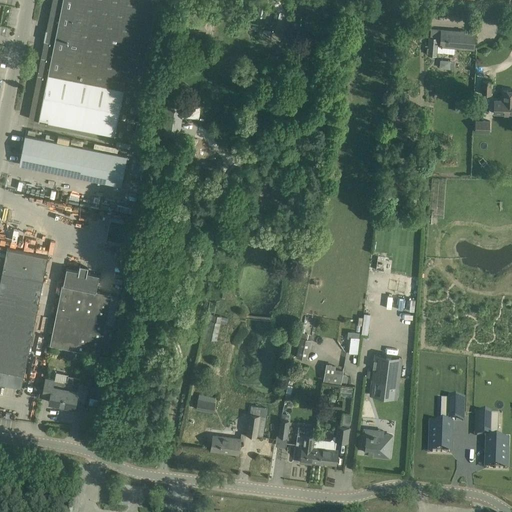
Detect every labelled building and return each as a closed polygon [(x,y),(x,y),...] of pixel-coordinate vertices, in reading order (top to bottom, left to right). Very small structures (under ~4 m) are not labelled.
[(157,0),(52,0),(46,30),(45,33),(42,32),(41,37),(44,38),(44,41),(34,89),(44,91),(38,121),(48,122),(130,138),(145,63),(157,0)] [(220,3),(218,14),(227,16),(229,4),(220,3)] [(249,19),(251,9),(238,7),(236,17),(249,19)] [(176,28),(195,31),(205,33),(208,14),(196,13),(196,15),(178,13),(176,28)] [(252,23),(251,24),(250,30),(250,32),(260,34),(262,25),(252,23)] [(427,48),(426,52),(428,54),(428,55),(436,55),(436,51),(454,52),(454,47),(464,48),(474,49),(475,33),(465,32),(441,30),(430,30),(430,38),(429,47),(427,48)] [(491,95),(491,81),(483,81),(482,95),(491,95)] [(511,113),(511,90),(503,90),(503,100),(494,100),(494,113),(511,113)] [(168,97),(163,133),(179,136),(185,100),(168,97)] [(395,131),(408,132),(409,99),(401,98),(401,100),(394,100),(394,112),(396,112),(395,131)] [(467,111),(467,100),(457,101),(458,111),(467,111)] [(475,132),(490,133),(490,121),(475,120),(475,132)] [(127,155),(25,135),(19,164),(121,185),(127,155)] [(407,194),(408,184),(387,181),(385,191),(407,194)] [(115,217),(110,236),(130,242),(135,222),(115,217)] [(34,238),(32,247),(44,249),(45,240),(34,238)] [(0,383),(21,387),(48,256),(7,248),(7,249),(0,284),(0,383)] [(377,263),(376,270),(384,271),(386,257),(382,257),(383,253),(378,253),(376,263),(377,263)] [(98,354),(111,294),(96,291),(99,274),(87,272),(88,269),(79,267),(78,270),(66,268),(63,284),(62,284),(49,344),(98,354)] [(363,318),(361,334),(367,335),(370,315),(364,314),(363,318)] [(217,340),(222,317),(213,315),(211,321),(210,320),(206,338),(217,340)] [(348,331),(347,338),(350,339),(359,339),(360,332),(348,331)] [(311,335),(301,333),(296,358),(307,360),(311,340),(310,340),(311,335)] [(350,339),(349,353),(357,354),(359,339),(350,339)] [(401,358),(376,355),(371,395),(396,398),(401,358)] [(106,358),(97,356),(96,362),(105,364),(106,358)] [(323,380),(341,383),(343,374),(334,372),(335,368),(326,366),(323,380)] [(66,382),(45,378),(42,393),(50,394),(49,402),(62,405),(65,388),(66,382)] [(74,407),(76,400),(84,401),(87,387),(66,382),(65,388),(62,405),(74,407)] [(293,386),(288,385),(286,393),(284,398),(290,399),(291,394),(293,386)] [(196,408),(213,412),(215,403),(214,403),(215,397),(205,396),(199,395),(196,408)] [(432,430),(431,452),(437,452),(437,451),(441,452),(442,450),(449,450),(450,423),(450,421),(451,421),(463,421),(464,399),(450,398),(450,399),(441,399),(440,423),(440,431),(432,430)] [(98,406),(89,404),(88,410),(97,412),(98,406)] [(262,436),(265,416),(266,408),(251,405),(249,414),(246,434),(262,436)] [(476,413),(475,435),(486,436),(488,436),(487,465),(495,465),(495,468),(505,469),(506,447),(498,446),(498,439),(499,415),(490,415),(490,414),(476,413)] [(287,436),(289,420),(288,420),(289,415),(281,414),(280,423),(278,435),(287,436)] [(348,443),(350,427),(337,425),(335,441),(348,443)] [(309,461),(311,462),(313,447),(315,430),(309,430),(309,435),(303,434),(303,435),(297,434),(296,445),(299,445),(298,456),(300,456),(300,462),(309,463),(309,461)] [(364,434),(362,443),(365,444),(364,452),(378,454),(378,456),(389,457),(392,434),(384,433),(367,431),(367,434),(364,434)] [(211,450),(238,454),(241,438),(213,434),(211,450)] [(338,450),(313,447),(311,462),(337,465),(338,455),(338,450)]
